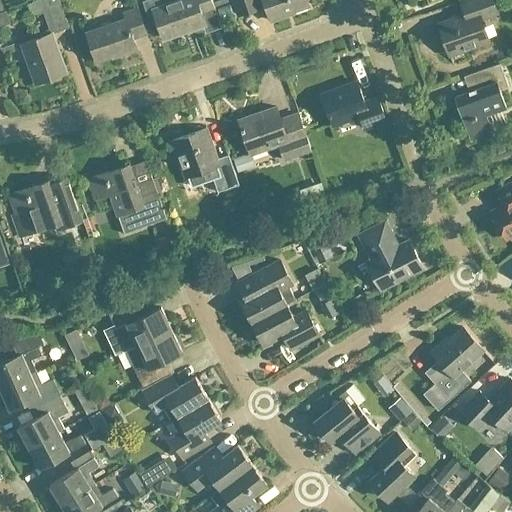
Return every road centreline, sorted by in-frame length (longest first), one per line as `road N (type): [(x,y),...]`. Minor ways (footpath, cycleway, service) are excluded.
road 1 (residential): [(365,16),(130,99),(0,134)]
road 2 (residential): [(255,410),(472,272)]
road 3 (residential): [(414,163),(365,16)]
road 4 (residential): [(255,410),(185,275)]
